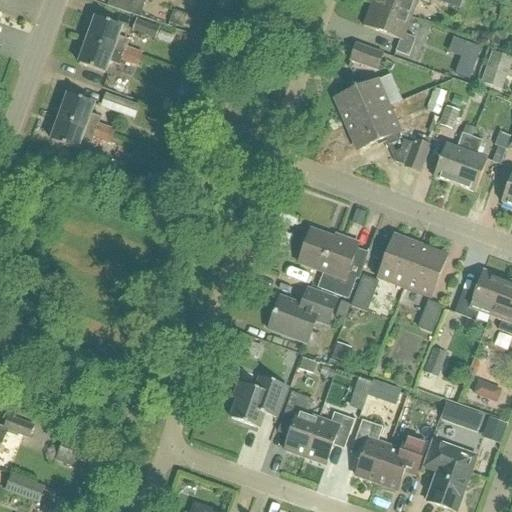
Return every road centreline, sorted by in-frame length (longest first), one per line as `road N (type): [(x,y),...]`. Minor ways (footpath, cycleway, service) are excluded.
road 1 (unclassified): [(164,453),(271,161)]
road 2 (unclassified): [(511,248),(271,161)]
road 3 (unclassified): [(335,511),(164,453)]
road 4 (tertiary): [(0,161),(57,0)]
road 5 (unclassified): [(271,161),(328,0)]
